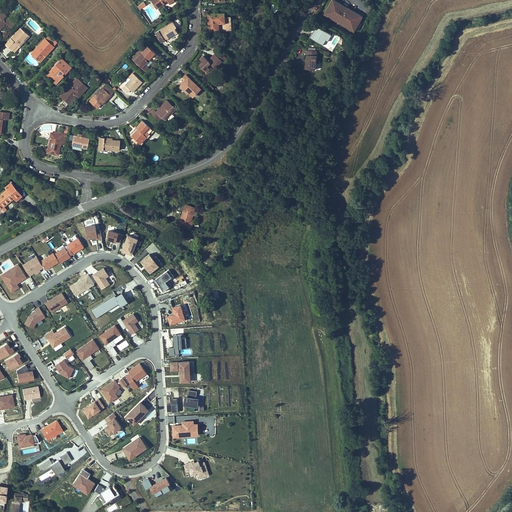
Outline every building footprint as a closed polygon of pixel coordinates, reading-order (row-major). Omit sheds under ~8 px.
[(151,0),(156,9),(164,4),(163,2),(165,0),(167,0),(169,3),(173,0),(151,0)] [(333,1),(326,14),(332,17),(331,20),(335,22),(343,27),(354,33),(356,30),(359,24),(361,22),(359,20),(360,17),(348,10),(344,7),(333,1)] [(0,33),(9,24),(13,29),(19,23),(11,15),(9,17),(4,13),(0,17),(0,16),(0,33)] [(208,25),(209,31),(225,30),(225,13),(210,13),(210,18),(208,18),(208,25)] [(174,22),(156,33),(162,43),(166,40),(167,41),(175,36),(179,33),(176,28),(178,28),(174,22)] [(315,34),(312,39),(324,46),(327,41),(329,42),(333,35),(318,26),(315,30),(311,27),(309,30),(313,33),(315,34)] [(16,53),(21,47),(31,36),(21,27),(5,45),(10,49),(15,54),(16,53)] [(45,37),(30,53),(39,61),(41,63),(55,47),(45,37)] [(135,60),(145,69),(154,59),(158,55),(147,45),(141,51),(142,52),(135,60)] [(308,50),(306,68),(316,69),(318,51),(308,50)] [(203,62),(199,66),(210,76),(217,68),(215,66),(218,63),(219,64),(222,60),(215,54),(212,57),(214,59),(211,63),(204,56),(200,59),(203,62)] [(72,68),(62,58),(53,68),(54,69),(51,72),(52,73),(50,75),(58,81),(59,79),(61,80),(65,76),(64,74),(65,73),(67,74),(72,68)] [(134,74),(123,87),(129,92),(131,89),(134,92),(143,81),(134,74)] [(58,81),(50,75),(49,77),(52,80),(56,83),(58,81)] [(186,79),(180,85),(188,93),(192,96),(200,89),(185,75),(183,77),(186,79)] [(77,78),(59,97),(67,104),(69,106),(77,97),(79,99),(88,89),(77,78)] [(0,85),(0,97),(2,100),(8,96),(6,93),(3,95),(0,90),(2,89),(1,86),(0,85)] [(188,93),(180,85),(179,86),(187,94),(188,93)] [(102,88),(90,101),(98,108),(103,102),(104,103),(111,95),(102,88)] [(162,117),(165,120),(176,108),(167,100),(156,111),(160,115),(162,117)] [(160,115),(156,111),(154,109),(150,113),(156,118),(160,115)] [(0,133),(4,134),(5,119),(9,120),(10,113),(0,111),(0,133)] [(155,132),(143,121),(136,127),(139,130),(136,134),(134,133),(132,135),(141,144),(147,138),(145,135),(148,132),(151,135),(155,132)] [(130,134),(132,135),(134,133),(136,134),(139,130),(136,127),(130,133),(130,134)] [(65,142),(66,136),(65,133),(58,131),(58,134),(51,132),(47,152),(59,154),(61,141),(65,142)] [(147,138),(141,144),(142,145),(151,135),(148,132),(145,135),(147,138)] [(74,135),(72,148),(82,150),(83,148),(88,149),(90,138),(80,136),(74,135)] [(100,137),(99,149),(112,150),(120,150),(120,141),(112,140),(105,140),(105,137),(100,137)] [(0,212),(2,214),(8,210),(5,207),(15,199),(17,202),(23,196),(12,182),(5,187),(7,190),(0,194),(0,212)] [(196,208),(185,204),(177,226),(191,230),(194,221),(192,220),(196,208)] [(96,225),(86,227),(88,241),(97,239),(97,240),(102,239),(100,229),(97,230),(96,225)] [(123,234),(108,229),(105,240),(120,245),(123,234)] [(85,247),(79,237),(68,244),(70,247),(74,253),(85,247)] [(131,255),(134,249),(138,251),(141,241),(132,237),(130,241),(126,240),(122,251),(131,255)] [(74,253),(70,247),(67,249),(65,247),(55,254),(60,263),(71,256),(70,255),(74,253)] [(150,255),(141,261),(151,274),(162,264),(156,257),(153,259),(150,255)] [(44,268),(38,258),(24,266),(30,277),(44,268)] [(0,268),(1,271),(11,267),(8,260),(0,263),(0,268)] [(19,265),(2,276),(12,292),(19,288),(17,284),(27,278),(19,265)] [(111,285),(107,279),(111,277),(106,269),(94,276),(103,290),(111,285)] [(154,278),(162,291),(170,286),(166,279),(173,275),(169,269),(154,278)] [(93,291),(91,288),(96,285),(90,276),(71,287),(79,300),(93,291)] [(52,312),(55,310),(57,313),(62,311),(60,307),(68,302),(62,293),(46,303),(52,312)] [(128,303),(122,293),(117,296),(115,294),(91,309),(97,319),(120,305),(121,307),(128,303)] [(167,315),(170,324),(186,318),(181,303),(172,306),(174,313),(167,315)] [(36,322),(37,322),(39,325),(43,322),(42,319),(46,317),(40,306),(36,309),(37,311),(29,315),(25,323),(34,328),(36,322)] [(140,321),(134,313),(123,320),(133,334),(140,329),(136,323),(140,321)] [(121,334),(115,325),(100,335),(106,345),(121,334)] [(64,327),(54,333),(52,330),(44,335),(46,339),(47,339),(55,351),(62,346),(60,343),(70,337),(64,327)] [(184,351),(184,350),(188,350),(188,340),(184,340),(184,337),(175,337),(175,349),(170,349),(170,357),(180,357),(180,351),(184,351)] [(93,339),(76,350),(82,359),(90,354),(99,348),(93,339)] [(120,349),(129,345),(127,340),(118,344),(120,349)] [(7,341),(0,345),(0,357),(13,349),(7,341)] [(71,347),(64,352),(68,358),(75,353),(71,347)] [(4,360),(9,368),(22,360),(17,352),(4,360)] [(89,360),(89,359),(84,362),(89,369),(94,366),(89,360)] [(75,370),(69,366),(65,360),(56,366),(62,374),(70,379),(75,370)] [(130,370),(131,372),(126,376),(135,389),(140,385),(139,384),(151,376),(141,362),(130,370)] [(190,381),(190,362),(180,362),(181,382),(190,381)] [(17,373),(19,382),(34,378),(32,370),(17,373)] [(123,386),(127,383),(122,377),(118,380),(123,386)] [(126,393),(117,380),(102,389),(110,403),(126,393)] [(39,386),(23,389),(25,399),(40,396),(39,386)] [(188,400),(185,400),(184,405),(187,405),(186,410),(195,411),(197,391),(189,390),(188,400)] [(12,395),(0,396),(0,408),(15,406),(12,395)] [(90,418),(105,405),(97,396),(82,409),(90,418)] [(149,411),(141,403),(127,417),(135,425),(149,411)] [(106,428),(111,436),(122,428),(116,419),(117,418),(114,414),(106,420),(110,426),(106,428)] [(40,428),(47,439),(63,428),(56,418),(40,428)] [(173,426),(173,434),(176,434),(176,437),(179,436),(179,434),(185,434),(186,436),(194,436),(194,424),(193,421),(185,422),(185,425),(173,426)] [(33,444),(33,441),(37,441),(37,432),(17,434),(18,445),(33,444)] [(139,451),(146,447),(140,437),(133,442),(134,443),(124,449),(130,459),(140,452),(139,451)] [(51,461),(49,458),(37,465),(40,472),(51,466),(55,473),(66,466),(64,463),(71,459),(67,452),(51,461)] [(207,470),(204,463),(200,465),(199,462),(195,463),(192,464),(191,462),(184,465),(187,471),(190,470),(192,475),(196,474),(198,479),(205,477),(203,471),(207,470)] [(76,480),(82,485),(79,489),(87,494),(94,483),(87,478),(90,473),(83,469),(76,480)] [(155,498),(170,489),(168,485),(170,484),(166,478),(158,482),(161,488),(155,491),(152,485),(148,478),(141,482),(145,490),(149,487),(155,498)] [(161,488),(158,482),(152,485),(155,491),(161,488)] [(110,488),(109,487),(105,490),(106,491),(103,492),(103,491),(100,493),(100,494),(97,496),(103,506),(120,495),(114,486),(110,488)] [(12,501),(11,511),(19,511),(20,500),(27,500),(28,494),(14,493),(13,501),(12,501)]
